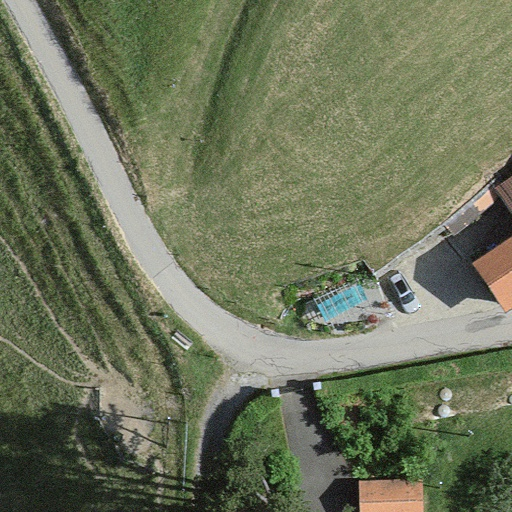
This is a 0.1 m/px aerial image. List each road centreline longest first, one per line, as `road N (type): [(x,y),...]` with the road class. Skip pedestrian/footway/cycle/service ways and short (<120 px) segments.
road 1 (unclassified): [(17,0),(147,246),(217,329),(245,349),(296,364),(511,331)]
road 2 (track): [(245,349),(218,411),(211,511)]
